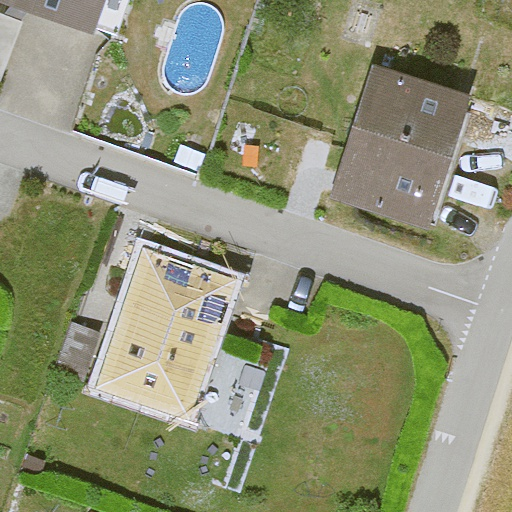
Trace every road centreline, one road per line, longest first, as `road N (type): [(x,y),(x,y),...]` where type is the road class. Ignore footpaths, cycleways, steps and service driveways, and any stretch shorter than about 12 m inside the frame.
road 1 (residential): [(498,312),(0,137)]
road 2 (residential): [(498,312),(435,511)]
